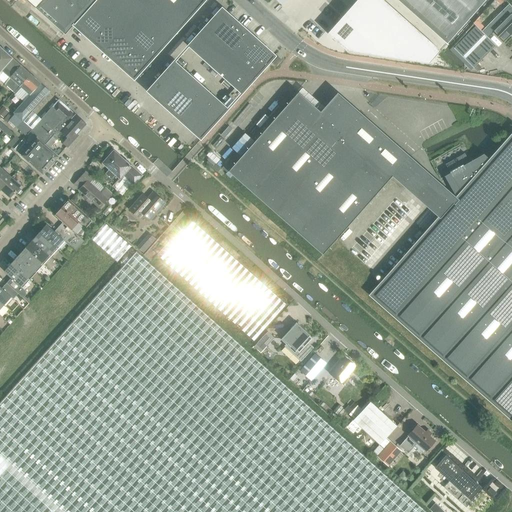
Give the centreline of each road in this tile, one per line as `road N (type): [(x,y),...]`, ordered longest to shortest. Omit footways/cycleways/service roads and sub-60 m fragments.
road 1 (residential): [(511,487),(105,126)]
road 2 (tertiary): [(511,97),(325,61),(244,0)]
road 3 (residential): [(0,245),(105,126)]
road 4 (residential): [(0,32),(105,126)]
